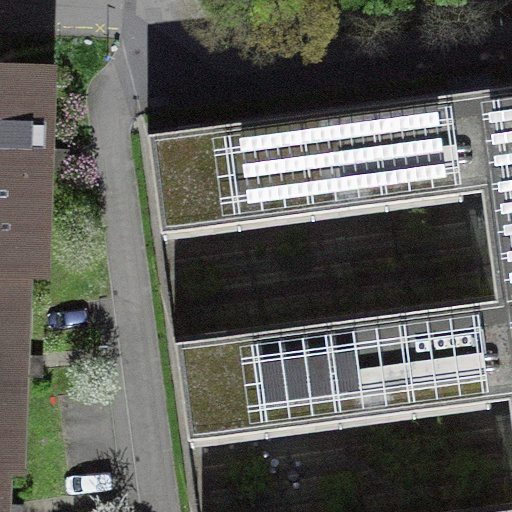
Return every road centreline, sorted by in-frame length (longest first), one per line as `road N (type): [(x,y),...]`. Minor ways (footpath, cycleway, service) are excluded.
road 1 (residential): [(164,511),(110,124),(126,94),(159,87)]
road 2 (residential): [(511,41),(159,87)]
